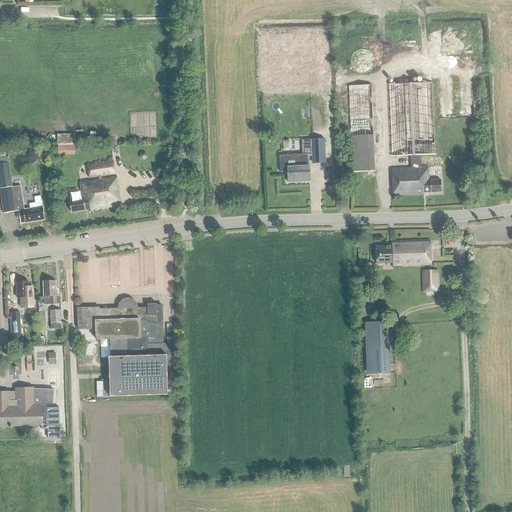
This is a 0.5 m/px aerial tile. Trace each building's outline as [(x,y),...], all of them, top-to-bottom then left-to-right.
[(375,64),(376,62),(375,60),(375,58),(374,56),(373,54),(371,52),(369,51),(367,50),(365,50),(363,49),(361,50),(359,50),(357,51),(355,52),(353,54),(352,56),(351,58),(351,60),(351,62),(351,64),(351,66),(352,68),(353,70),(355,71),(357,73),(359,74),(361,74),(363,74),(365,74),(367,74),(369,73),(371,72),(373,70),(374,68),(375,66),(375,64)] [(511,67),(500,68),(501,88),(511,87),(511,67)] [(391,170),(393,199),(423,197),(423,194),(442,193),(441,181),(428,182),(427,168),(421,168),(420,156),(434,155),(430,82),(386,85),(391,158),(409,157),(410,169),(391,170)] [(345,88),(350,174),(374,173),(369,86),(345,88)] [(312,164),(325,163),(324,139),(311,140),(312,156),(312,164)] [(74,154),(73,143),(58,144),(58,155),(74,154)] [(287,184),(288,184),(287,183),(301,182),(301,184),(309,183),(308,166),(309,166),(309,157),(303,157),(302,155),(279,156),(280,173),(286,173),(287,184)] [(114,175),(112,162),(86,166),(88,179),(114,175)] [(0,164),(0,191),(3,213),(18,211),(20,224),(44,220),(42,207),(24,210),(20,186),(12,187),(8,163),(0,164)] [(86,212),(119,206),(114,177),(79,183),(81,199),(68,201),(69,212),(86,210),(86,212)] [(375,264),(391,264),(391,268),(429,267),(429,242),(390,242),(390,248),(374,248),(375,264)] [(422,293),(436,293),(435,272),(421,272),(422,293)] [(43,297),(44,305),(56,304),(56,296),(57,296),(57,290),(55,290),(55,281),(43,282),(43,297)] [(17,298),(20,298),(21,308),(33,307),(33,297),(30,297),(30,291),(29,291),(28,282),(16,283),(17,298)] [(98,308),(76,309),(77,330),(95,330),(95,340),(127,339),(127,357),(110,358),(109,358),(110,396),(168,395),(168,387),(175,387),(173,336),(167,336),(167,343),(162,343),(161,306),(155,306),(155,304),(154,304),(154,306),(147,306),(148,308),(137,309),(135,303),(131,299),(126,298),(122,299),(118,303),(117,309),(98,310),(98,308)] [(51,310),(51,322),(61,322),(60,310),(51,310)] [(10,313),(11,334),(20,333),(19,312),(13,312),(13,313),(10,313)] [(366,323),(367,349),(381,348),(380,323),(366,323)] [(59,352),(48,353),(48,365),(60,365),(59,352)] [(0,426),(41,426),(41,417),(47,417),(46,405),(54,405),(53,388),(33,389),(33,388),(15,389),(15,392),(9,392),(0,391),(0,426)]
